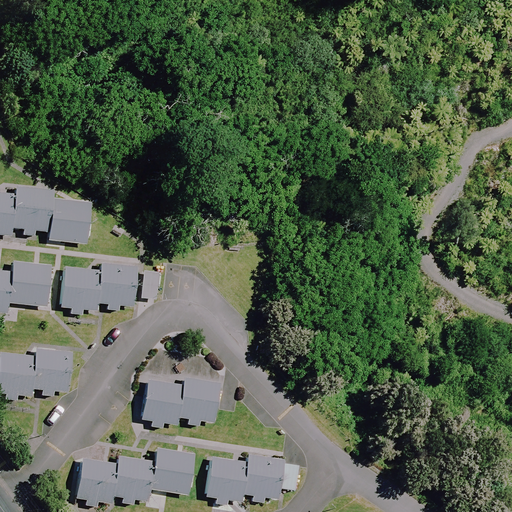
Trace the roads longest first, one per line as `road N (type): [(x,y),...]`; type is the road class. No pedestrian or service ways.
road 1 (residential): [(343,460),(295,422),(209,326),(175,315),(123,353),(0,503)]
road 2 (track): [(511,115),(462,182),(443,255),(467,297),(511,321)]
